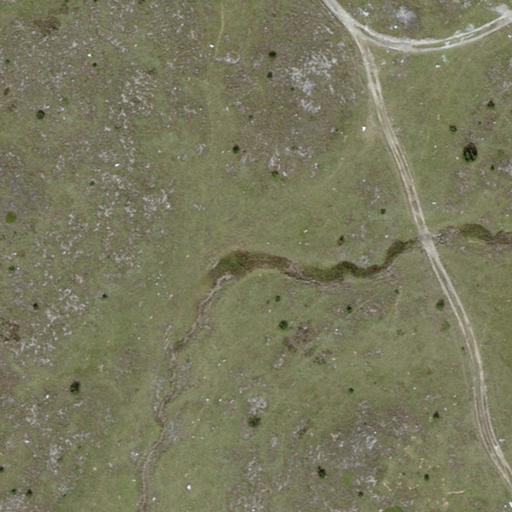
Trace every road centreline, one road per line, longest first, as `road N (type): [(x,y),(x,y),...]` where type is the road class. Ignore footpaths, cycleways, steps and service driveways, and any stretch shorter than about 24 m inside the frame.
road 1 (track): [(355,31),(478,368),(487,435),(511,479)]
road 2 (track): [(355,31),(409,46),(458,42),(511,16)]
